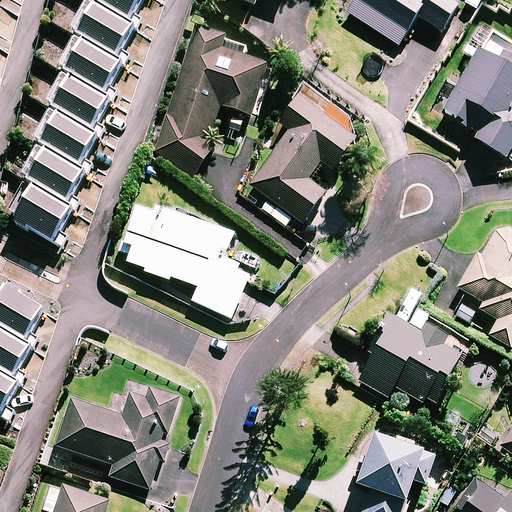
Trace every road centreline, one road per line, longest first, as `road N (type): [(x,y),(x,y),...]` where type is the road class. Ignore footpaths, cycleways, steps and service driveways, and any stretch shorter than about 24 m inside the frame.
road 1 (residential): [(382,236),(270,345),(250,377),(204,511)]
road 2 (residential): [(382,236),(390,189),(409,170),(437,175),(445,187),(446,207),(421,228)]
